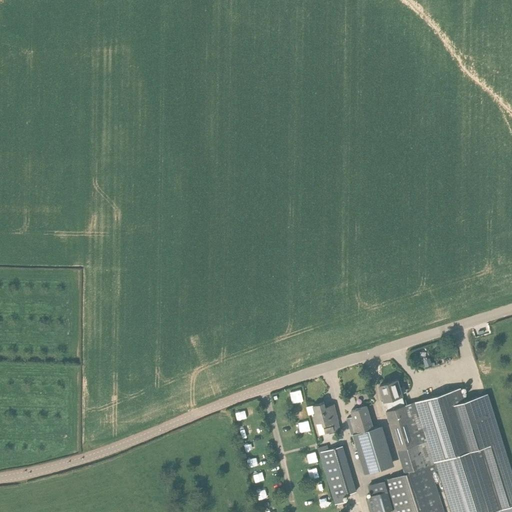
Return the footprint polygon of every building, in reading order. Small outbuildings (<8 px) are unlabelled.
[(461,387),(405,405),(402,395),(397,379),(380,385),(385,400),(382,401),(385,411),(386,411),(405,472),(394,476),(369,485),(372,496),(367,498),(371,511),(384,511),(392,509),(393,511),(444,511),(432,472),(437,471),(450,511),(489,511),(511,505),(511,470),(488,393),(465,401),(461,387)] [(292,390),(293,401),(304,400),(302,388),(292,390)] [(325,406),(324,402),(313,405),(315,413),(313,413),(316,423),(319,435),(325,433),(340,430),(338,421),(334,404),(325,406)] [(373,428),(366,405),(351,410),(358,433),(353,434),(366,474),(389,467),(377,427),(373,428)] [(320,452),(334,498),(351,493),(337,447),(320,452)] [(260,489),(262,497),(272,494),(269,486),(260,489)] [(316,497),(317,506),(327,506),(327,496),(316,497)]
